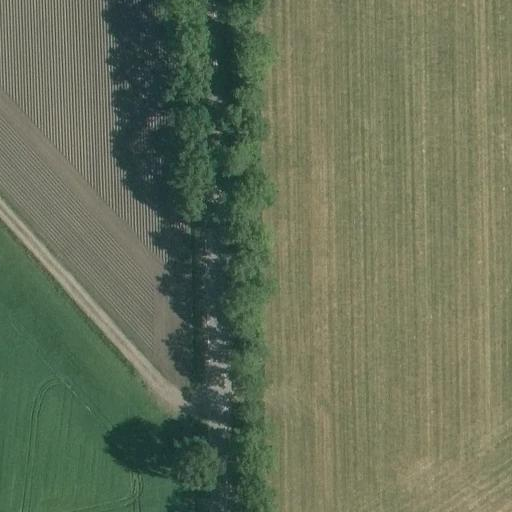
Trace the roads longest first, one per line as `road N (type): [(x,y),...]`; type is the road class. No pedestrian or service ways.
road 1 (tertiary): [(224,511),(213,0)]
road 2 (track): [(224,417),(184,414),(172,405),(0,218)]
